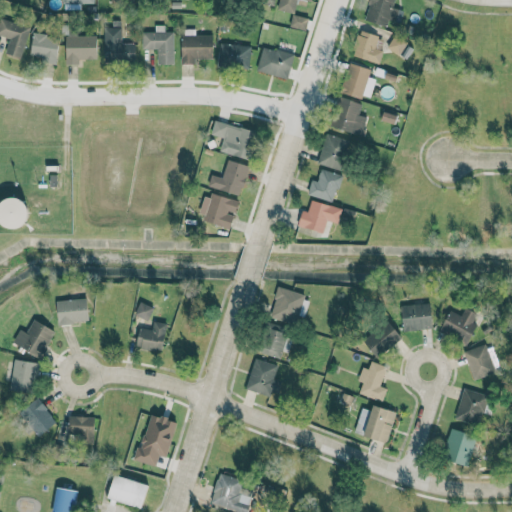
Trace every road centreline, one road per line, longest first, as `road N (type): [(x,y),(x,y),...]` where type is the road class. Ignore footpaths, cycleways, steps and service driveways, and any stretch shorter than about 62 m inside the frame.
road 1 (residential): [(78,375),(170,383),(443,487),(511,487)]
road 2 (residential): [(0,85),(32,95),(219,96),(299,114)]
road 3 (residential): [(258,241),(334,0)]
road 4 (residential): [(170,511),(245,283)]
